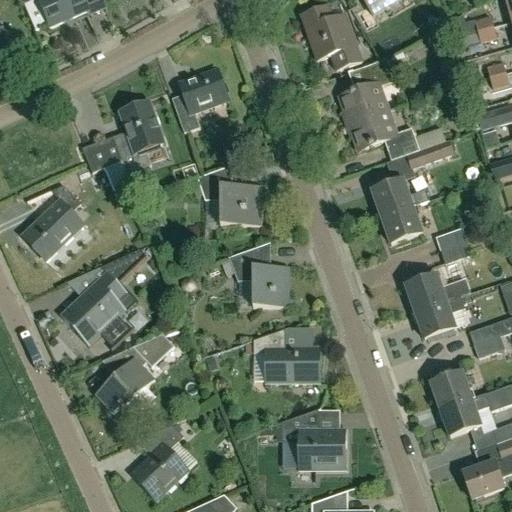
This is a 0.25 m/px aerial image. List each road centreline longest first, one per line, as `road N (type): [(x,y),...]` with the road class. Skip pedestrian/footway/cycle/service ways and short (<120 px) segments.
road 1 (residential): [(417,511),(237,0)]
road 2 (residential): [(0,121),(235,0)]
road 3 (residential): [(103,511),(0,282)]
